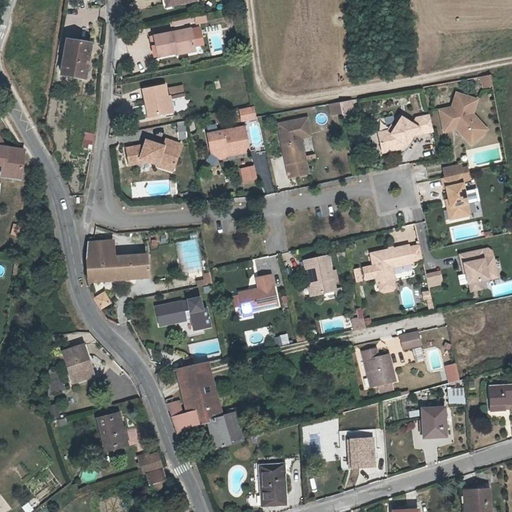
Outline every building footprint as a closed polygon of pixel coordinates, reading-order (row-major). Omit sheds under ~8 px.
[(208,15),(197,17),(198,24),(209,22),(208,15)] [(155,56),(176,52),(176,50),(195,46),(192,28),(151,36),(155,56)] [(68,37),(62,72),(86,76),(92,41),(68,37)] [(176,50),(176,52),(177,55),(196,50),(195,46),(176,50)] [(490,74),(479,75),(481,88),(492,87),(490,74)] [(168,84),(145,89),(151,117),(174,112),(168,84)] [(441,109),(445,125),(453,124),(458,128),(463,134),(469,129),(471,132),(474,132),(479,137),(489,129),(475,113),(479,99),(458,92),(454,105),(441,109)] [(332,102),(333,113),(344,111),(342,101),(332,102)] [(255,107),(239,110),(242,123),(257,120),(255,107)] [(386,134),(382,142),(384,151),(403,147),(406,142),(410,136),(412,137),(414,134),(434,130),(431,115),(418,117),(414,123),(403,116),(397,126),(392,133),(386,134)] [(302,136),(312,134),(308,116),(279,122),(290,176),(309,172),(306,158),(303,159),(299,137),(302,136)] [(390,129),(380,131),(382,142),(386,134),(392,133),(397,126),(393,124),(390,129)] [(210,132),(214,151),(221,156),(252,150),(247,125),(210,132)] [(472,144),(479,137),(474,132),(471,132),(469,129),(463,134),(472,144)] [(92,149),(95,133),(85,131),(82,147),(92,149)] [(129,148),(132,164),(141,162),(140,158),(143,158),(151,160),(160,163),(161,163),(162,159),(177,164),(184,144),(168,139),(166,146),(149,140),(147,144),(129,148)] [(0,159),(4,161),(3,170),(23,173),(25,146),(4,143),(0,142),(0,159)] [(160,165),(175,170),(177,164),(162,159),(161,163),(160,163),(160,165)] [(445,168),(447,177),(462,174),(464,173),(463,168),(463,165),(445,168)] [(255,167),(240,169),(243,184),(258,182),(255,167)] [(450,199),(454,218),(471,215),(462,174),(447,177),(443,178),(445,188),(448,188),(450,199)] [(89,277),(150,276),(148,254),(128,255),(114,255),(105,255),(104,239),(90,239),(87,256),(89,277)] [(114,239),(104,239),(105,255),(114,255),(114,239)] [(394,280),(395,280),(392,266),(413,262),(409,244),(371,252),(378,283),(379,283),(394,280)] [(461,255),(463,265),(465,265),(467,272),(469,284),(499,278),(495,258),(485,260),(483,250),(461,255)] [(304,259),(306,268),(308,267),(311,282),(314,294),(336,289),(329,254),(304,259)] [(439,270),(425,272),(428,287),(442,284),(439,270)] [(204,278),(196,280),(197,286),(211,283),(212,282),(210,271),(203,272),(204,278)] [(242,306),(250,305),(251,310),(278,304),(271,273),(256,276),(259,287),(257,291),(253,292),(249,290),(239,292),(239,294),(241,304),(242,306)] [(394,280),(379,283),(380,289),(384,291),(393,289),(395,286),(394,280)] [(480,282),(470,284),(471,292),(482,289),(480,282)] [(94,295),(99,305),(110,299),(105,289),(94,295)] [(430,290),(421,291),(423,307),(431,306),(430,290)] [(201,297),(189,299),(190,304),(184,305),(183,301),(156,306),(160,325),(185,319),(185,318),(192,316),(195,329),(211,326),(207,308),(203,308),(201,297)] [(354,329),(366,327),(364,317),(359,318),(352,319),(354,329)] [(400,336),(403,349),(421,345),(418,332),(400,336)] [(273,337),(275,346),(289,342),(287,333),(273,337)] [(86,343),(67,351),(79,379),(98,371),(86,343)] [(363,350),(364,359),(368,358),(374,384),(396,379),(390,354),(380,356),(378,347),(363,350)] [(368,358),(364,359),(370,385),(374,384),(368,358)] [(188,365),(176,368),(184,398),(216,391),(207,361),(194,364),(188,365)] [(444,365),(448,382),(459,379),(455,362),(444,365)] [(48,369),(51,378),(58,376),(56,367),(48,369)] [(170,386),(166,370),(157,372),(163,387),(170,386)] [(52,392),(59,390),(57,380),(50,382),(52,392)] [(511,382),(490,384),(491,409),(509,408),(509,402),(511,402),(511,382)] [(215,446),(231,440),(225,416),(216,391),(184,398),(189,412),(184,413),(180,401),(168,404),(176,427),(208,420),(215,446)] [(47,405),(51,419),(61,416),(57,402),(47,405)] [(448,405),(424,407),(426,436),(450,434),(448,405)] [(242,412),(225,416),(231,440),(248,436),(242,412)] [(121,414),(99,419),(105,448),(127,444),(121,414)] [(373,442),(348,444),(349,467),(374,466),(373,442)] [(195,454),(193,448),(185,451),(187,457),(195,454)] [(157,455),(156,453),(137,458),(138,461),(157,455)] [(138,461),(141,472),(160,466),(157,455),(138,461)] [(285,465),(256,467),(258,505),(287,503),(285,465)] [(146,473),(153,494),(167,491),(160,468),(146,473)] [(467,511),(489,511),(488,490),(466,492),(467,511)]
